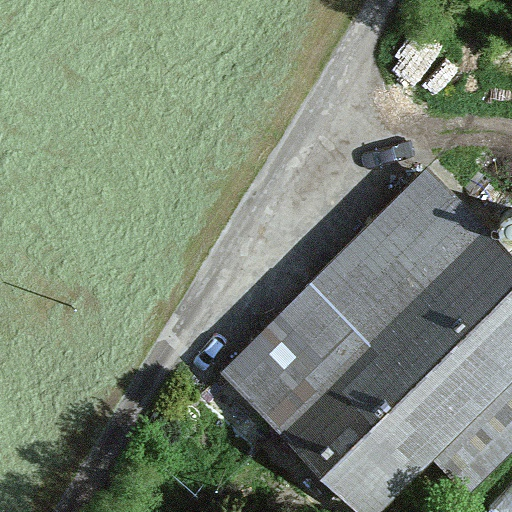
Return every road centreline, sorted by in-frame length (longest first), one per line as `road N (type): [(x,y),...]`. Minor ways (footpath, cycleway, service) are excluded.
road 1 (track): [(69,511),(381,0)]
road 2 (track): [(322,93),(410,126),(511,139)]
